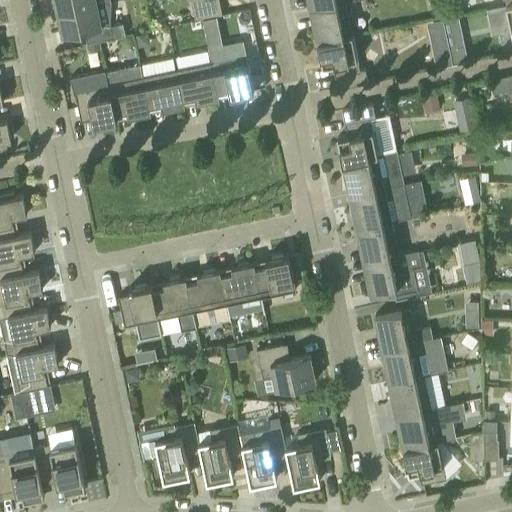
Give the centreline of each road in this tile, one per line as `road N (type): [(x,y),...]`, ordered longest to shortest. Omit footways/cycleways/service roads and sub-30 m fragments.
road 1 (residential): [(375,511),(316,216)]
road 2 (residential): [(126,511),(78,264)]
road 3 (residential): [(55,157),(294,106)]
road 4 (residential): [(78,264),(316,216)]
road 5 (residential): [(55,157),(20,0)]
